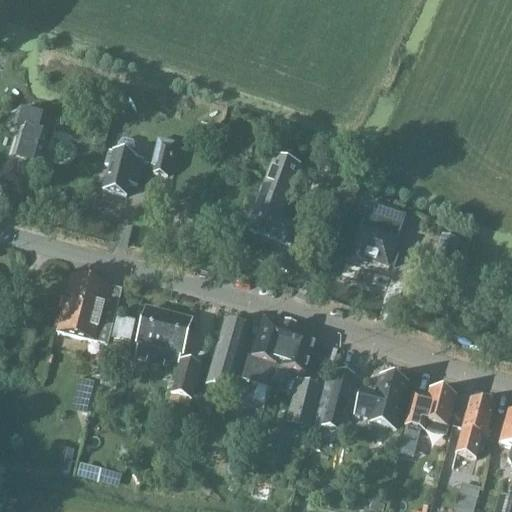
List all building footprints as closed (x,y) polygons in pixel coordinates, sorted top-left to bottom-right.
[(51,124),(37,119),(21,114),(16,131),(24,134),(15,164),(37,170),(47,138),(46,138),(51,124)] [(108,169),(102,192),(127,198),(130,187),(137,188),(143,163),(137,161),(133,160),(135,152),(132,144),(123,141),(117,147),(115,154),(112,153),(111,155),(108,154),(104,169),(108,169)] [(159,146),(152,175),(167,179),(174,149),(159,146)] [(274,159),(247,232),(292,248),(294,242),(304,246),(307,235),(298,232),(300,228),(280,221),(298,175),(299,167),(274,159)] [(336,210),(345,182),(329,176),(323,193),(330,195),(326,206),(336,210)] [(367,207),(351,259),(386,271),(397,241),(385,237),(392,215),(367,207)] [(433,264),(448,269),(457,243),(441,238),(433,264)] [(106,348),(120,294),(69,280),(56,336),(94,345),(106,348)] [(181,360),(190,323),(145,311),(135,347),(181,360)] [(113,344),(110,357),(125,361),(129,348),(128,348),(134,322),(119,319),(113,344)] [(263,320),(251,359),(250,361),(277,370),(304,379),(319,338),(263,320)] [(248,331),(224,324),(205,389),(231,396),(232,391),(238,391),(240,382),(269,392),(277,370),(250,361),(251,359),(241,356),(248,331)] [(200,370),(178,364),(165,416),(185,423),(200,370)] [(331,384),(320,429),(336,433),(344,403),(346,403),(353,377),(337,372),(334,385),(331,384)] [(407,387),(379,379),(374,399),(360,395),(354,418),(368,422),(367,426),(395,433),(407,387)] [(318,391),(300,386),(290,426),(308,430),(318,391)] [(252,389),(247,404),(257,408),(262,393),(252,389)] [(429,393),(427,400),(412,396),(404,428),(444,439),(455,400),(429,393)] [(485,441),(493,410),(467,403),(460,434),(454,457),(476,463),(479,452),(481,453),(482,449),(485,441)] [(507,463),(511,473),(511,417),(506,416),(498,447),(510,451),(507,463)] [(405,458),(407,450),(399,448),(397,456),(405,458)] [(473,511),(479,491),(461,486),(453,511),(473,511)] [(511,511),(511,500),(499,497),(495,511),(511,511)]
